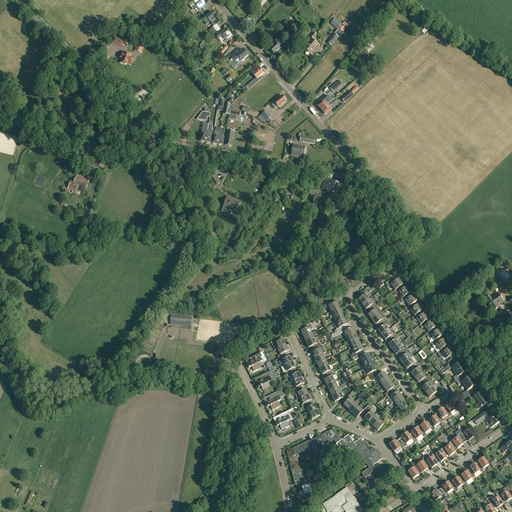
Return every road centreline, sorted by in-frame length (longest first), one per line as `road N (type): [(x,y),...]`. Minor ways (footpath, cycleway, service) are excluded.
road 1 (residential): [(362,175),(164,145),(136,122)]
road 2 (tertiary): [(362,175),(214,0)]
road 3 (residential): [(423,410),(349,300),(400,264)]
road 4 (tertiary): [(511,417),(400,264)]
road 5 (unclassified): [(136,122),(18,0)]
